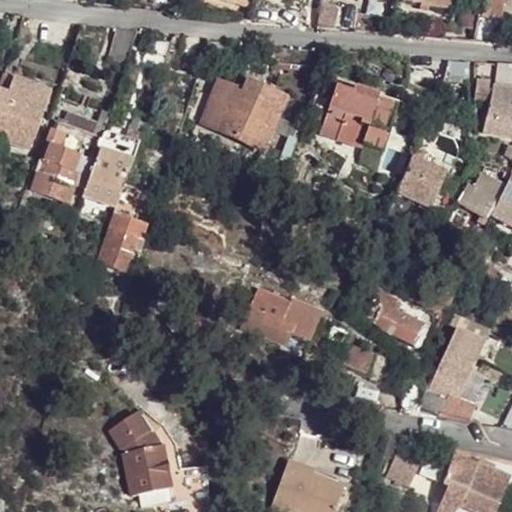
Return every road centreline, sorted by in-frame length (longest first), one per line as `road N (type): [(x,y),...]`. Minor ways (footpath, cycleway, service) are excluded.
road 1 (residential): [(0,3),(511,55)]
road 2 (residential): [(33,341),(511,447)]
